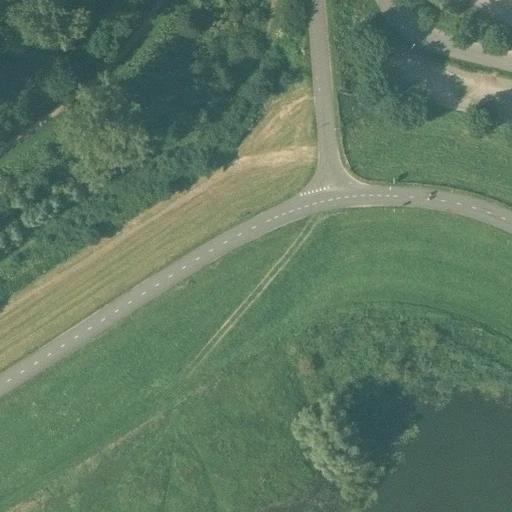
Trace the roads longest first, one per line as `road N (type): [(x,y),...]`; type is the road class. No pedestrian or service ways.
road 1 (unclassified): [(329,199),(265,221),(0,390)]
road 2 (residential): [(329,199),(317,0)]
road 3 (unclassified): [(511,225),(394,195),(329,199)]
